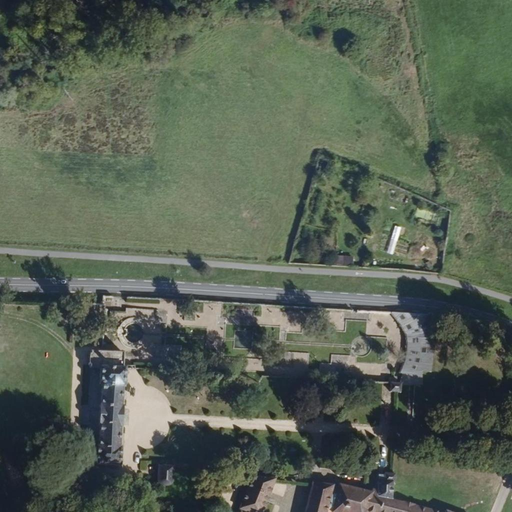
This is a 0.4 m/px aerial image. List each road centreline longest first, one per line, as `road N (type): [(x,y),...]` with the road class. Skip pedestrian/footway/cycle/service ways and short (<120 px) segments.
road 1 (tertiary): [(511,330),(426,306),(0,284)]
road 2 (unknown): [(117,287),(124,305),(199,312),(212,359),(228,365),(376,373),(379,426)]
